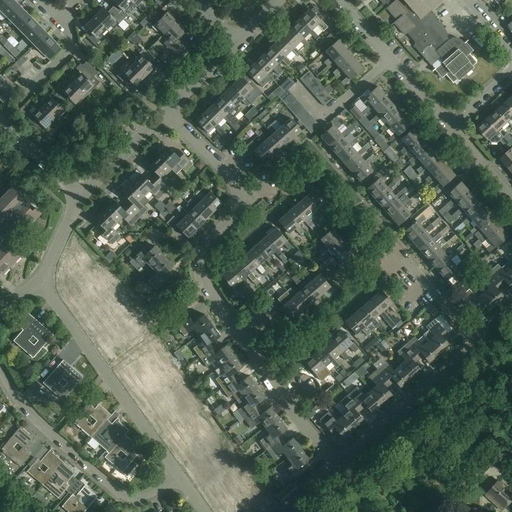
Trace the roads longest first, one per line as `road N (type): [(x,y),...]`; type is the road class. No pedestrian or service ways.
road 1 (residential): [(339,465),(206,285),(199,257),(234,216),(239,196),(232,178),(166,111)]
road 2 (residential): [(179,477),(143,495),(122,494),(32,417),(0,367)]
road 3 (residential): [(179,477),(42,282)]
road 4 (residential): [(339,465),(479,343)]
road 5 (residential): [(449,128),(337,0)]
road 6 (residential): [(79,197),(166,111)]
road 7 (residential): [(479,343),(399,251)]
